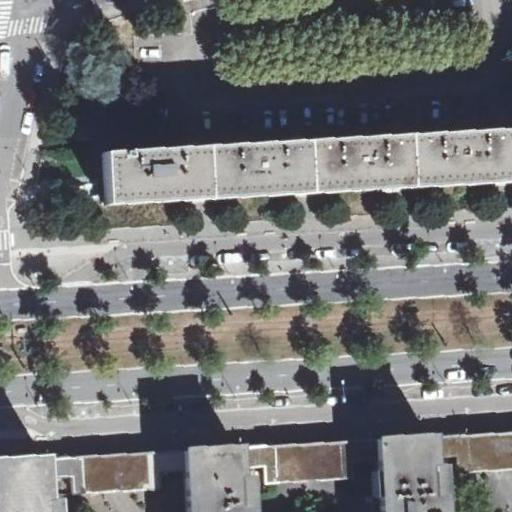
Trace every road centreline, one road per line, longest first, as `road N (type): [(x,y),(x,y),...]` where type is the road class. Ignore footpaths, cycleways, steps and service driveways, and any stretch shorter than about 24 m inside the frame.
road 1 (primary): [(511,275),(0,304)]
road 2 (primary): [(0,388),(511,363)]
road 3 (unknown): [(197,39),(389,0)]
road 4 (residential): [(0,182),(42,0)]
